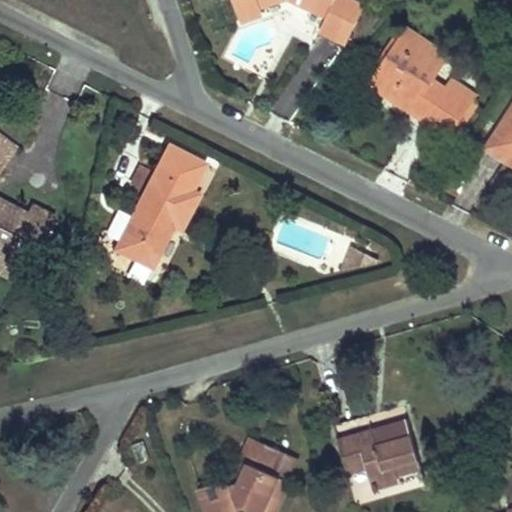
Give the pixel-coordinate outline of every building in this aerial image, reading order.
[(237,0),(245,21),(264,15),(262,9),(286,0),(303,0),(301,4),(331,18),(329,23),(351,33),(358,17),(353,15),(359,2),(354,0),(237,0)] [(365,0),(354,0),(359,2),(353,15),(358,17),(365,0)] [(351,33),(329,23),(325,32),(346,42),(351,33)] [(434,79),(448,57),(408,31),(400,44),(383,69),(383,70),(373,85),(395,99),(409,109),(424,85),(420,82),(425,75),(433,81),(434,79)] [(383,69),(400,44),(396,42),(380,67),(383,69)] [(427,120),(448,89),(434,79),(433,81),(425,75),(420,82),(424,85),(409,109),(427,120)] [(479,90),(456,75),(453,81),(475,96),(479,90)] [(450,135),(475,96),(453,81),(448,89),(427,120),(450,135)] [(453,138),(479,99),(475,96),(450,135),(453,138)] [(511,115),(491,147),(511,161),(511,160),(511,115)] [(1,136),(0,134),(0,276),(9,280),(28,242),(35,246),(43,231),(48,234),(56,216),(32,205),(28,214),(0,197),(0,172),(17,148),(1,136)] [(171,143),(116,249),(152,267),(173,227),(181,230),(213,164),(194,155),(171,143)] [(282,220),(272,243),(318,261),(327,237),(282,220)] [(384,257),(356,243),(347,267),(380,266),(384,257)] [(423,468),(410,422),(374,432),(371,418),(356,421),(336,426),(349,474),(373,467),(379,488),(401,482),(400,475),(423,468)] [(283,502),(293,482),(290,481),(301,460),(290,455),(262,443),(252,439),(243,460),(250,464),(242,484),(238,483),(231,486),(228,478),(199,489),(208,511),(237,511),(246,508),(254,511),(267,511),(273,498),(283,502)] [(250,464),(243,460),(238,475),(228,478),(231,486),(238,483),(242,484),(250,464)] [(278,511),(283,502),(273,498),(267,511),(278,511)]
